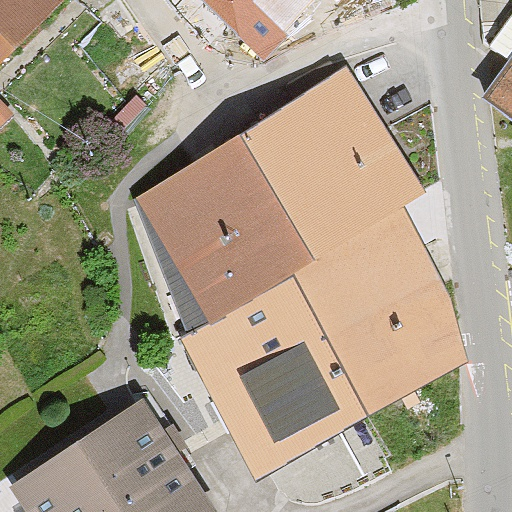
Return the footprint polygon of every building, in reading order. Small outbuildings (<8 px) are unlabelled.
[(0,60),(61,0),(0,0),(0,128),(13,116),(0,102),(0,60)] [(184,0),(256,71),(323,0),(184,0)] [(511,64),(482,106),(511,128),(511,64)] [(175,349),(246,485),(449,366),(438,299),(394,212),(422,197),(339,72),(130,206),(184,336),(175,349)] [(0,511),(207,511),(146,408),(0,494),(0,511)]
